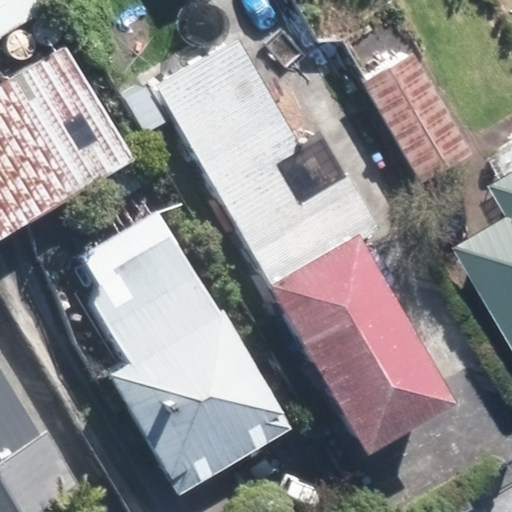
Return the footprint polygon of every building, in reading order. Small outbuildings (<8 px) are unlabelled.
[(0,0),(0,25),(42,0),(0,0)] [(147,78),(259,272),(251,276),(348,445),(439,394),(348,235),(369,222),(336,166),(291,191),(270,155),(295,143),(230,29),(147,78)] [(0,225),(124,151),(57,39),(0,72),(0,225)] [(355,73),(415,176),(465,146),(405,42),(355,73)] [(511,212),(464,240),(511,323),(511,172),(501,179),(511,197),(511,212)] [(172,484),(277,420),(269,406),(272,404),(190,267),(159,215),(87,257),(117,309),(98,320),(118,354),(96,367),(159,472),(162,470),(172,484)] [(30,428),(0,375),(0,511),(37,511),(30,499),(66,477),(36,425),(30,428)]
